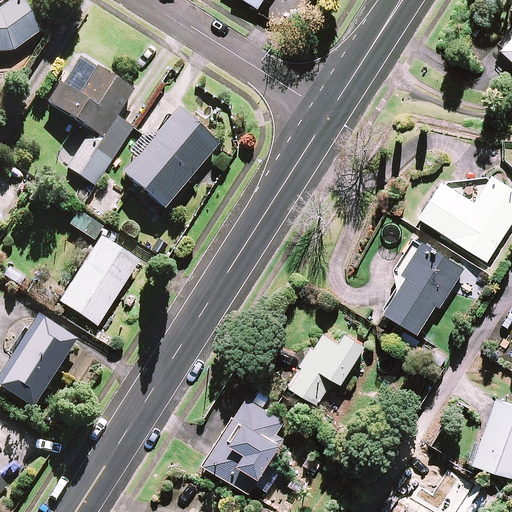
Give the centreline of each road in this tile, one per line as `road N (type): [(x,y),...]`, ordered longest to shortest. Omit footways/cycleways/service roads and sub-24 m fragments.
road 1 (residential): [(74,511),(328,111)]
road 2 (residential): [(366,511),(511,284)]
road 3 (residential): [(328,111),(153,0)]
road 4 (residential): [(328,111),(402,0)]
